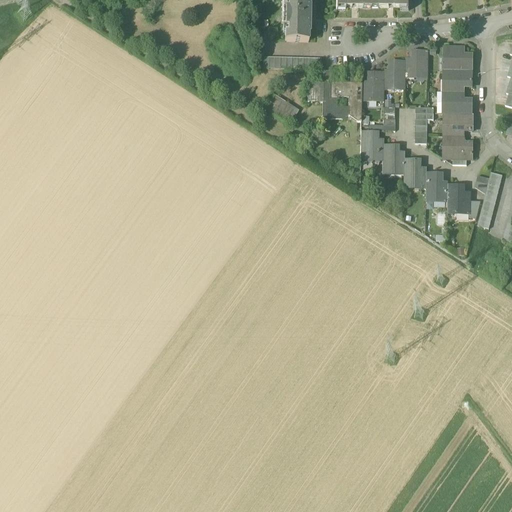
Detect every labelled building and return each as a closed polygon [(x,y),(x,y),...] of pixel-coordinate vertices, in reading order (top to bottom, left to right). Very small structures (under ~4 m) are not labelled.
[(287,0),(287,1),(288,1),(288,11),(285,11),(285,17),(288,17),(288,23),(285,23),(285,29),(288,29),(287,35),(285,35),(284,43),(295,43),(295,42),(298,42),(298,43),(308,43),(308,36),(309,36),(309,28),(308,28),(309,24),(310,18),(309,18),(309,16),(310,16),(310,8),(309,8),(308,0),(287,0)] [(336,0),(336,9),(409,10),(408,0),(336,0)] [(450,66),(450,73),(472,73),(472,57),(464,57),(460,57),(461,51),(444,50),(444,59),(447,59),(446,66),(450,66)] [(412,64),(406,64),(406,81),(414,81),(414,78),(421,79),(421,75),(428,76),(428,72),(428,53),(412,53),(412,60),(412,64)] [(390,75),(384,75),(383,92),(392,92),(392,89),(399,90),(399,87),(405,87),(406,81),(406,64),(390,64),(390,72),(390,75)] [(322,73),(323,84),(329,84),(331,84),(331,73),(322,73)] [(446,83),(446,95),(460,95),(460,89),(463,89),(471,89),(471,84),(472,84),(472,82),(471,82),(472,73),(450,73),(444,73),(443,83),(446,83)] [(367,86),(361,86),(361,103),(376,103),(376,98),(383,98),(383,92),(384,75),(368,75),(368,83),(367,86)] [(307,104),(322,104),(322,97),(323,84),(308,84),(307,104)] [(329,84),(329,97),(329,102),(337,102),(337,99),(348,100),(348,109),(348,117),(357,123),(361,124),(361,103),(361,86),(361,85),(331,84),(329,84)] [(449,117),(450,117),(471,117),(471,101),(463,101),(461,101),(462,95),(460,95),(446,95),(443,95),(443,105),(448,110),(449,110),(449,117)] [(263,109),(291,127),(295,120),(292,118),(296,112),(271,97),(263,109)] [(348,117),(348,109),(337,109),(337,102),(329,102),(329,97),(322,97),(322,104),(322,121),(342,122),(348,117)] [(444,129),(444,139),(461,139),(461,133),(464,133),(472,133),(472,117),(471,117),(450,117),(450,123),(447,125),(447,129),(444,129)] [(380,162),(382,162),(383,148),(383,145),(377,145),(377,141),(377,134),(369,134),(361,134),(360,138),(360,149),(360,153),(360,156),(367,156),(367,157),(372,162),(374,162),(375,164),(378,164),(380,162)] [(461,145),(461,139),(444,139),(444,144),(446,147),(444,149),(449,155),(449,161),(452,161),(466,161),(472,161),(472,157),(472,155),(472,145),(466,145),(461,145)] [(399,148),(383,148),(382,162),(382,167),(382,170),(389,170),(389,171),(394,176),(404,176),(404,162),(404,158),(398,158),(398,154),(399,148)] [(416,162),(404,162),(404,176),(404,181),(404,184),(411,184),(411,185),(415,189),(417,187),(421,190),(426,190),(426,176),(426,173),(420,173),(420,169),(420,163),(416,162)] [(491,175),(489,180),(501,183),(502,178),(491,175)] [(442,176),(426,176),(426,190),(426,195),(426,197),(433,197),(433,204),(448,204),(448,188),(448,187),(442,187),(442,184),(442,176)] [(489,180),(488,186),(499,188),(501,183),(489,180)] [(475,189),(485,196),(487,191),(488,187),(476,184),(475,189)] [(488,187),(487,191),(498,194),(499,188),(488,186),(488,187)] [(464,188),(448,188),(448,204),(447,216),(469,216),(470,204),(470,199),(464,199),(464,195),(464,188)] [(487,191),(485,196),(496,199),(498,194),(487,191)] [(485,196),(484,201),(495,204),(496,199),(485,196)] [(484,201),(483,207),(494,210),(495,204),(484,201)] [(480,204),(470,204),(469,216),(469,220),(476,220),(480,204)] [(483,207),(481,212),(492,215),(494,210),(483,207)] [(481,212),(480,217),(491,220),(492,215),(481,212)] [(480,217),(479,223),(490,225),(491,220),(480,217)] [(479,223),(477,228),(488,231),(490,225),(479,223)]
